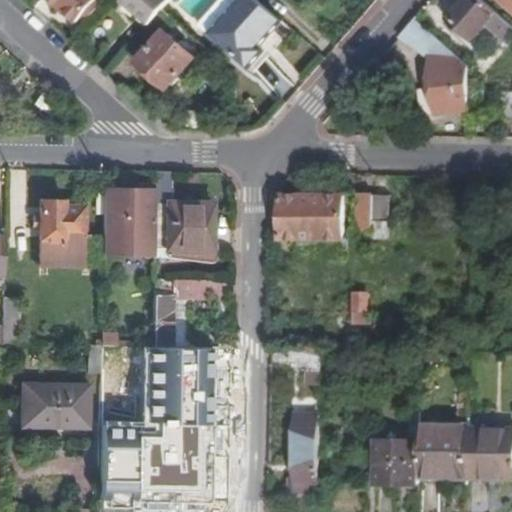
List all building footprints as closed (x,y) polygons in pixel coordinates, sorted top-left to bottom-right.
[(53,0),(84,27),(107,0),(106,0),(53,0)] [(123,0),(122,2),(149,26),(164,9),(171,0),(123,0)] [(284,23),(257,0),(240,0),(209,35),(250,72),(268,52),(260,46),(267,38),(269,40),(284,23)] [(498,15),(481,0),(463,0),(447,20),(473,43),(498,15)] [(511,0),(485,0),(511,23),(511,0)] [(167,32),(178,21),(164,9),(149,26),(127,51),(169,88),(195,57),(167,32)] [(468,116),(468,83),(468,65),(416,20),(401,37),(440,71),(441,115),(468,116)] [(468,116),(468,117),(485,117),(484,83),(468,83),(468,116)] [(511,94),(495,95),(495,118),(511,117),(511,94)] [(154,191),(153,252),(163,252),(163,262),(184,262),(184,252),(211,252),(211,203),(170,202),(171,173),(154,172),(154,191)] [(154,191),(105,190),(103,251),(153,252),(154,191)] [(375,221),(375,197),(375,195),(360,195),(360,230),(374,230),(375,221)] [(345,197),(282,196),(282,240),(345,240),(345,197)] [(392,197),(375,197),(375,221),(390,222),(392,197)] [(38,219),(38,229),(38,267),(83,268),(83,207),(63,207),(62,202),(38,202),(38,219)] [(171,294),(171,279),(153,278),(152,293),(171,294)] [(369,293),(354,293),(354,312),(369,313),(369,293)] [(152,297),(151,346),(170,347),(171,298),(152,297)] [(183,298),(171,298),(170,347),(182,347),(183,298)] [(1,344),(18,344),(18,300),(2,300),(2,327),(1,344)] [(102,345),(88,345),(88,374),(101,374),(102,345)] [(101,374),(101,388),(129,388),(129,396),(208,397),(208,361),(129,360),(129,372),(118,372),(118,346),(102,345),(101,374)] [(322,371),(322,349),(291,348),(291,364),(299,365),(299,371),(308,371),(322,371)] [(322,371),(308,371),(308,386),(321,386),(322,371)] [(87,387),(21,386),(21,427),(50,427),(51,424),(86,424),(87,387)] [(320,485),(321,407),(298,406),(298,473),(291,472),(291,484),(320,485)] [(420,441),(420,479),(470,479),(471,428),(471,426),(421,426),(420,441)] [(511,428),(471,428),(470,479),(511,479),(511,428)] [(420,479),(420,441),(376,441),(376,485),(420,486),(420,479)] [(99,483),(99,507),(127,507),(127,483),(99,483)]
